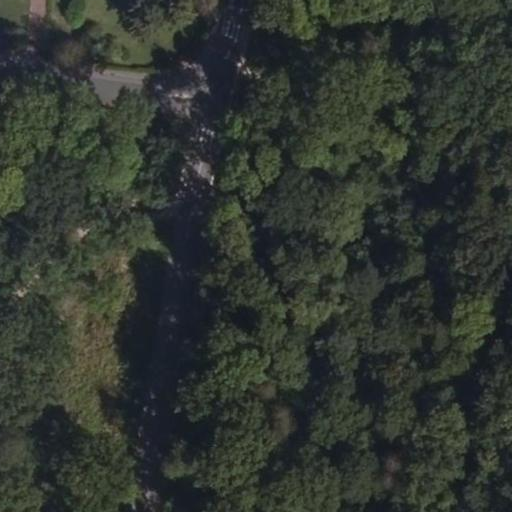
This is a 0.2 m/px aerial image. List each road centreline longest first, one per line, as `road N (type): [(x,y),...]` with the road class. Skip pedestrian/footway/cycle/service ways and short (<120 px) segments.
road 1 (unclassified): [(150,511),(220,110)]
road 2 (track): [(215,138),(383,101),(511,140)]
road 3 (track): [(215,138),(70,238),(0,304)]
road 4 (residential): [(0,77),(220,110)]
